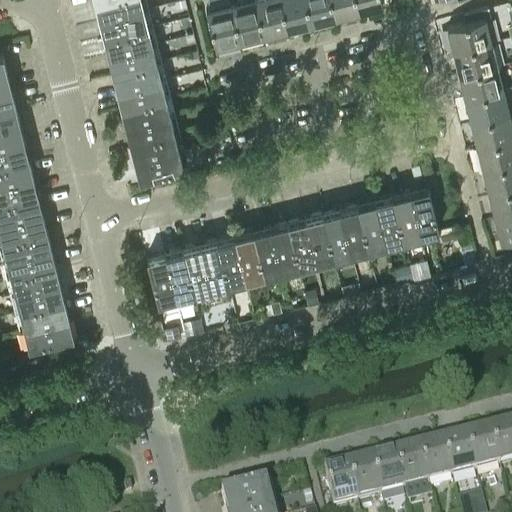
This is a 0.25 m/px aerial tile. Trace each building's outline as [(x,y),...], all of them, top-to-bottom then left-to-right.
[(139,0),(94,0),(93,0),(98,18),(142,7),(139,0)] [(253,0),(232,0),(229,1),(238,39),(262,33),(253,0)] [(278,0),(253,0),(262,33),(285,27),(278,0)] [(303,0),(278,0),(285,27),(309,22),(303,0)] [(328,0),(303,0),(309,22),(333,16),(328,0)] [(354,0),(328,0),(333,16),(356,10),(354,0)] [(380,0),(354,0),(356,10),(381,4),(380,0)] [(213,45),(238,39),(229,1),(204,7),(213,45)] [(489,39),(483,16),(489,14),(487,6),(463,12),(465,19),(445,24),(451,49),(489,39)] [(142,7),(98,18),(102,35),(146,24),(142,7)] [(146,24),(102,35),(106,53),(150,42),(146,24)] [(489,39),(451,49),(457,73),(495,63),(489,39)] [(150,42),(106,53),(110,70),(155,59),(150,42)] [(155,59),(110,70),(115,88),(159,77),(155,59)] [(495,63),(457,73),(463,97),(501,87),(495,63)] [(6,70),(0,71),(0,90),(11,87),(6,70)] [(159,77),(115,88),(119,105),(163,95),(159,77)] [(11,87),(0,90),(0,108),(15,105),(11,87)] [(501,87),(463,97),(469,120),(507,111),(501,87)] [(163,95),(119,105),(123,123),(168,112),(163,95)] [(15,105),(0,108),(0,127),(19,122),(15,105)] [(511,129),(507,111),(469,120),(475,144),(511,134),(511,129)] [(168,112),(123,123),(128,140),(172,129),(168,112)] [(19,122),(0,127),(0,145),(24,140),(19,122)] [(172,129),(128,140),(132,158),(176,147),(172,129)] [(511,134),(475,144),(481,168),(511,160),(511,134)] [(24,140),(0,145),(0,164),(28,157),(24,140)] [(176,147),(132,158),(137,176),(181,165),(176,147)] [(28,157),(0,164),(0,182),(32,175),(28,157)] [(511,160),(481,168),(487,191),(511,185),(511,160)] [(32,175),(0,182),(0,201),(37,193),(32,175)] [(427,184),(408,189),(419,233),(438,228),(427,184)] [(511,185),(487,191),(493,215),(511,210),(511,185)] [(408,189),(391,193),(402,237),(419,233),(408,189)] [(37,193),(0,201),(0,220),(41,210),(37,193)] [(391,193),(373,197),(384,242),(402,237),(391,193)] [(373,197),(356,202),(367,246),(384,242),(373,197)] [(356,202),(339,206),(350,250),(367,246),(356,202)] [(339,206),(321,210),(332,255),(350,250),(339,206)] [(41,210),(0,220),(0,232),(2,239),(46,228),(41,210)] [(321,210),(304,215),(315,259),(332,255),(321,210)] [(511,210),(493,215),(499,240),(511,236),(511,210)] [(304,215),(286,219),(297,264),(315,259),(304,215)] [(286,219),(268,224),(279,268),(297,264),(286,219)] [(268,224),(251,228),(262,272),(279,268),(268,224)] [(46,228),(2,239),(6,256),(50,245),(46,228)] [(251,228),(233,232),(244,277),(262,272),(251,228)] [(471,240),(468,228),(457,231),(459,243),(471,240)] [(233,232),(216,237),(227,281),(244,277),(233,232)] [(228,287),(227,281),(216,237),(198,241),(211,291),(228,287)] [(211,291),(198,241),(181,246),(193,295),(211,291)] [(50,245),(6,256),(10,274),(54,263),(50,245)] [(193,295),(181,246),(163,250),(175,294),(176,300),(193,295)] [(175,294),(163,250),(145,254),(156,299),(175,294)] [(54,263),(10,274),(15,291),(59,280),(54,263)] [(59,280),(15,291),(19,309),(63,298),(59,280)] [(63,298),(19,309),(23,326),(67,315),(63,298)] [(67,315),(23,326),(28,344),(72,333),(67,315)] [(202,329),(200,320),(195,317),(186,319),(182,324),(184,333),(202,329)] [(511,421),(489,427),(498,465),(511,461),(511,421)] [(489,427),(465,433),(475,471),(498,465),(489,427)] [(465,433),(442,439),(451,477),(475,471),(465,433)] [(442,439),(418,445),(428,483),(451,477),(442,439)] [(418,445),(394,451),(404,489),(428,483),(418,445)] [(394,451),(371,457),(380,495),(404,489),(394,451)] [(371,457),(347,463),(357,501),(380,495),(371,457)] [(332,507),(357,501),(347,463),(323,469),(332,507)] [(220,494),(224,511),(269,501),(264,483),(220,494)] [(310,492),(302,494),(305,504),(312,502),(310,492)] [(271,511),(269,501),(224,511),(271,511)] [(497,511),(500,511),(510,510),(507,501),(495,504),(497,511)]
